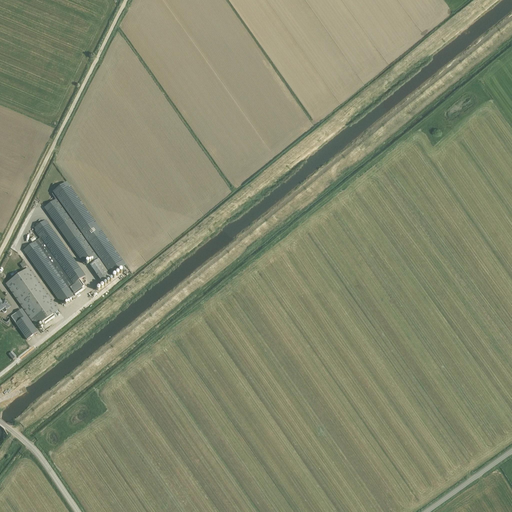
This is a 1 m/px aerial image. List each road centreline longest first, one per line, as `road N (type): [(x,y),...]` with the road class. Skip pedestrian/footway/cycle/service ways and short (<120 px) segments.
road 1 (track): [(0,454),(21,424),(511,26)]
road 2 (unclassified): [(78,511),(39,456),(0,420)]
